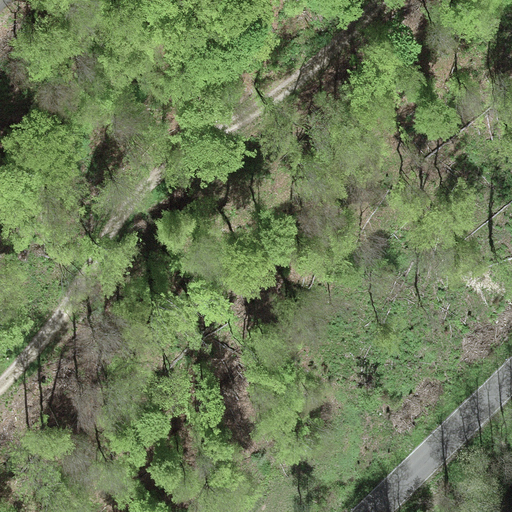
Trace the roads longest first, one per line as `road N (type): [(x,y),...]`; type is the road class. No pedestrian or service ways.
road 1 (track): [(379,0),(261,102),(179,149),(117,214),(60,324),(0,390)]
road 2 (tertiary): [(363,511),(511,368)]
